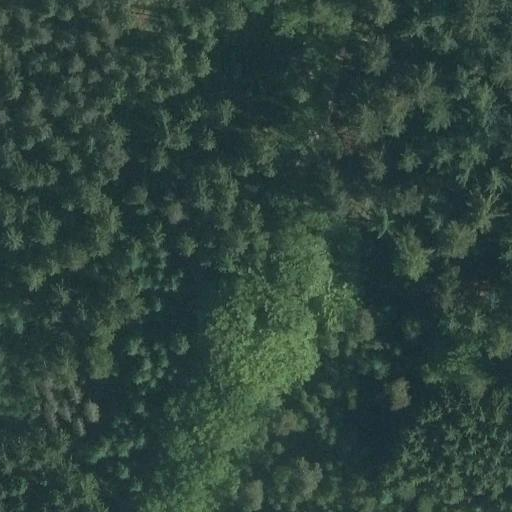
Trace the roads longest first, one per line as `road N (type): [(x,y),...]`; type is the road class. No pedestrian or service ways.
road 1 (track): [(352,0),(306,142),(184,447),(171,511)]
road 2 (track): [(511,320),(306,142)]
